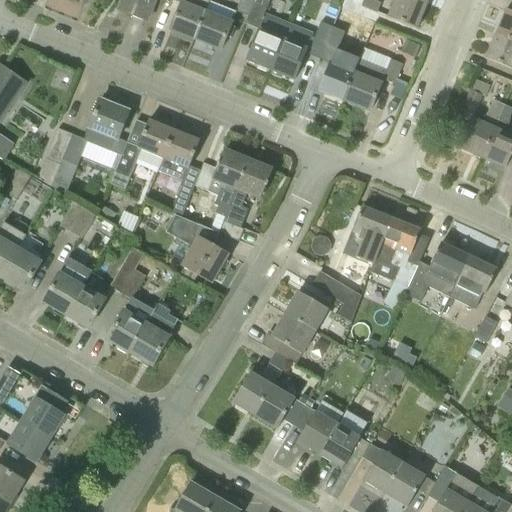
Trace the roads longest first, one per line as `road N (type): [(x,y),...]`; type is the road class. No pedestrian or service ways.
road 1 (residential): [(321,154),(0,21)]
road 2 (residential): [(162,429),(321,154)]
road 3 (residential): [(162,429),(0,332)]
road 4 (residential): [(393,174),(465,0)]
road 5 (residential): [(306,511),(162,429)]
road 6 (residential): [(511,230),(393,174)]
